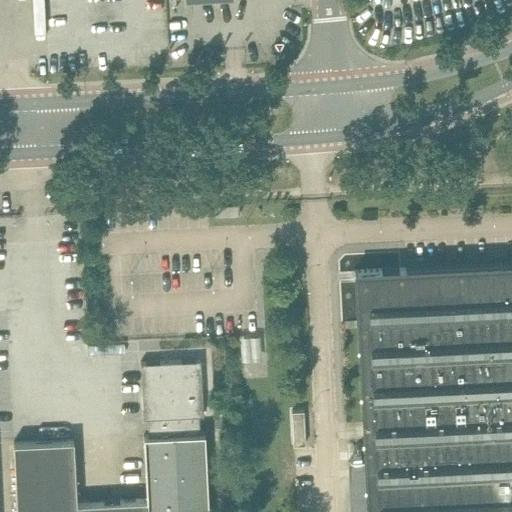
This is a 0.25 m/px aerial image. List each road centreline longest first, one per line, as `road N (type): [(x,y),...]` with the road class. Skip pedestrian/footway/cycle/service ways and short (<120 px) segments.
road 1 (tertiary): [(0,155),(330,136)]
road 2 (tertiary): [(326,89),(0,105)]
road 3 (tertiary): [(330,136),(414,121),(511,80)]
road 4 (tertiary): [(511,51),(326,89)]
